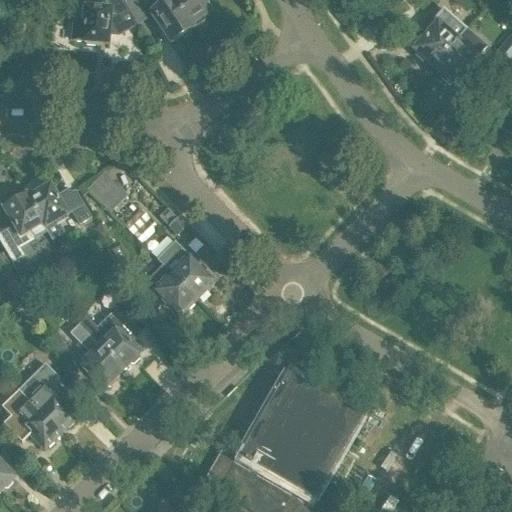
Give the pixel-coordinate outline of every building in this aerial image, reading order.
[(73,34),(73,43),(84,44),(85,46),(86,46),(89,47),(94,47),(95,46),(96,45),(102,46),(107,46),(108,38),(108,37),(120,38),(139,27),(137,25),(123,0),(104,0),(103,1),(95,0),(85,0),(84,18),(83,28),(78,27),(74,27),(73,34)] [(142,0),(123,0),(137,25),(139,27),(152,18),(169,44),(171,46),(180,40),(181,40),(183,41),(189,36),(190,34),(190,33),(192,31),(170,0),(151,0),(145,4),(142,0)] [(199,0),(170,0),(192,31),(201,25),(201,21),(203,19),(210,15),(199,0)] [(406,2),(389,14),(394,22),(411,10),(406,2)] [(437,26),(414,53),(416,55),(414,57),(423,64),(425,62),(434,70),(466,33),(444,13),(442,12),(433,23),(437,26)] [(466,33),(434,70),(442,77),(440,80),(450,88),(452,86),(453,87),(461,93),(464,89),(471,81),(470,80),(468,78),(490,53),(466,33)] [(511,37),(495,57),(508,68),(511,63),(511,37)] [(15,65),(20,65),(22,60),(21,56),(17,55),(13,57),(12,61),(15,65)] [(88,191),(111,214),(128,197),(105,174),(88,191)] [(44,231),(57,252),(66,247),(60,238),(63,236),(56,224),(66,218),(49,189),(46,191),(43,190),(38,193),(37,196),(27,202),(25,198),(24,198),(44,231)] [(2,211),(12,229),(0,235),(0,244),(13,265),(24,258),(19,249),(46,234),(44,231),(24,198),(22,200),(19,199),(18,199),(13,202),(13,205),(2,211)] [(177,222),(166,211),(158,218),(177,237),(186,228),(179,221),(177,222)] [(162,268),(195,303),(198,301),(199,302),(207,294),(206,293),(214,284),(175,244),(157,262),(162,268)] [(122,273),(133,266),(121,246),(109,253),(122,273)] [(0,277),(5,275),(13,270),(14,270),(4,254),(0,256),(0,277)] [(379,283),(388,274),(379,266),(371,275),(379,283)] [(194,304),(195,303),(162,268),(142,288),(141,293),(142,299),(146,304),(155,314),(163,305),(178,320),(186,312),(189,312),(193,307),(194,304)] [(10,285),(7,287),(15,300),(26,293),(19,280),(19,281),(10,285)] [(87,320),(80,327),(124,372),(131,366),(138,366),(143,360),(143,353),(109,318),(97,330),(87,320)] [(78,329),(71,336),(91,357),(81,366),(83,368),(105,391),(108,388),(114,389),(120,383),(120,376),(123,373),(124,372),(80,327),(78,329)] [(65,345),(59,335),(48,340),(54,351),(65,345)] [(45,367),(18,394),(59,436),(67,429),(70,429),(74,425),(74,422),(76,420),(62,406),(70,398),(56,384),(59,381),(45,367)] [(347,437),(357,419),(292,381),(281,401),(272,417),(264,431),(257,444),(245,464),(223,452),(204,486),(250,511),(330,511),(328,511),(310,500),(321,481),(329,468),(337,454),(347,437)] [(18,394),(1,410),(5,414),(11,419),(3,427),(8,432),(18,442),(21,445),(30,437),(44,451),(46,449),(49,449),(54,445),(54,442),(59,436),(18,394)] [(0,465),(0,494),(4,490),(8,490),(13,485),(13,482),(14,481),(12,478),(0,465)]
